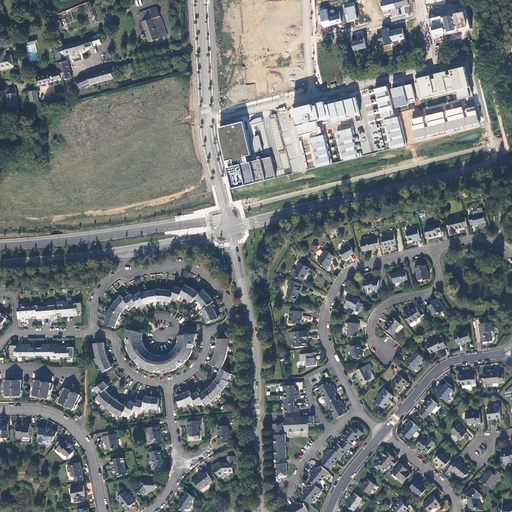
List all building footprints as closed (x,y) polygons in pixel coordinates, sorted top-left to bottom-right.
[(237,0),(214,0),(216,31),(238,30),(237,0)] [(384,0),(385,2),(381,3),(384,15),(389,14),(388,10),(396,9),(396,10),(401,9),(400,7),(403,6),(403,7),(408,6),(406,0),(384,0)] [(95,16),(90,1),(85,4),(90,18),(95,16)] [(357,19),(353,3),(347,5),(348,9),(343,10),(346,22),(357,19)] [(168,37),(158,8),(141,14),(151,43),(168,37)] [(320,16),(317,16),(318,23),(322,22),(323,28),(341,23),(339,13),(334,14),(333,10),(327,12),(326,10),(324,10),(323,8),(318,9),(320,16)] [(428,20),(432,39),(471,30),(466,11),(428,20)] [(411,27),(402,29),(405,40),(409,39),(409,37),(415,36),(415,34),(421,33),(418,21),(410,23),(411,27)] [(389,32),(388,29),(381,30),(382,34),(376,36),(378,44),(384,42),(385,46),(392,45),(392,42),(389,32)] [(402,29),(389,32),(392,42),(400,40),(401,44),(405,43),(405,40),(402,29)] [(218,67),(240,67),(238,30),(216,31),(218,67)] [(257,35),(246,34),(246,47),(263,48),(263,40),(257,40),(257,35)] [(100,36),(63,46),(53,49),(58,68),(61,79),(62,82),(72,79),(66,56),(79,52),(94,48),(94,47),(102,44),(100,36)] [(366,49),(363,38),(359,40),(359,41),(356,41),(356,40),(351,42),(354,52),(366,49)] [(0,68),(0,69),(15,66),(13,55),(9,56),(8,51),(0,52),(0,68)] [(37,77),(39,84),(61,79),(58,68),(57,69),(56,70),(56,71),(56,72),(37,77)] [(472,96),(465,68),(451,71),(452,75),(447,76),(447,72),(435,75),(437,79),(431,80),(430,77),(415,80),(419,98),(420,100),(456,91),(458,100),(472,96)] [(92,75),(77,81),(81,88),(90,84),(91,86),(114,79),(111,71),(92,75)] [(221,85),(218,85),(219,109),(248,101),(247,82),(243,82),(242,77),(220,77),(221,85)] [(411,85),(392,90),(396,108),(408,106),(407,104),(415,103),(411,85)] [(394,116),(387,87),(375,90),(376,94),(378,94),(379,99),(377,100),(378,104),(380,103),(382,109),(379,110),(380,114),(383,113),(384,119),(394,116)] [(7,91),(10,109),(18,107),(16,90),(7,91)] [(39,101),(36,91),(29,92),(31,102),(36,101),(39,101)] [(324,102),(292,110),(299,136),(313,133),(314,136),(319,134),(316,122),(328,120),(327,117),(330,116),(332,122),(360,115),(356,99),(324,106),(324,102)] [(480,127),(475,108),(466,110),(467,111),(463,112),(462,108),(447,112),(443,113),(443,112),(426,117),(423,118),(411,121),(416,139),(414,139),(415,143),(480,127)] [(402,128),(399,117),(394,119),(383,121),(385,127),(387,127),(388,131),(386,132),(387,135),(389,134),(390,139),(388,139),(389,142),(391,142),(392,146),(390,147),(391,150),(406,146),(402,128)] [(262,123),(261,118),(253,120),(249,123),(250,126),(262,123)] [(244,122),(220,128),(220,136),(226,162),(232,160),(234,167),(228,168),(233,189),(276,178),(271,158),(249,163),(247,157),(252,156),(244,122)] [(353,129),(337,133),(344,162),(362,157),(361,154),(357,155),(356,151),(360,150),(359,146),(355,147),(354,143),(358,142),(357,139),(353,140),(352,135),(354,135),(353,129)] [(263,152),(258,136),(254,137),(253,146),(255,153),(263,152)] [(325,136),(309,140),(310,146),(312,145),(313,150),(311,150),(312,153),(313,153),(315,157),(313,158),(314,161),(315,160),(316,165),(315,165),(316,168),(332,164),(331,160),(329,160),(328,157),(330,157),(329,152),(327,152),(327,150),(328,149),(327,144),(325,145),(325,142),(326,142),(325,136)] [(469,215),(471,225),(474,224),(475,225),(480,224),(479,223),(486,222),(483,213),(473,216),(472,214),(469,215)] [(463,226),(467,226),(465,217),(461,218),(461,217),(447,221),(449,231),(450,231),(450,233),(456,231),(455,229),(464,227),(463,226)] [(439,222),(425,226),(426,231),(427,237),(428,238),(438,236),(437,233),(441,232),(439,222)] [(420,239),(417,228),(405,231),(408,241),(416,239),(416,240),(420,239)] [(393,235),(381,237),(383,247),(396,244),(393,235)] [(375,248),(380,247),(377,238),(361,242),(363,251),(372,249),(373,252),(376,251),(375,248)] [(353,249),(350,245),(349,246),(346,248),(345,246),(341,249),(340,252),(344,259),(346,260),(350,258),(349,257),(351,256),(350,255),(354,253),(352,249),(353,249)] [(333,256),(326,251),(325,252),(323,252),(317,260),(321,263),(322,265),(327,270),(331,264),(330,263),(334,258),(333,256)] [(299,262),(296,265),(298,266),(296,270),(293,275),(301,280),(303,279),(306,275),(305,275),(309,268),(299,262)] [(425,264),(415,266),(417,275),(416,275),(418,280),(423,279),(424,280),(429,278),(427,270),(425,264)] [(405,270),(391,273),(394,283),(403,281),(403,282),(408,281),(405,270)] [(377,291),(378,280),(376,279),(376,280),(373,280),(368,280),(368,278),(363,280),(366,291),(371,290),(377,291)] [(179,295),(185,298),(191,288),(184,284),(182,289),(179,295)] [(300,288),(291,284),(286,298),(288,299),(288,300),(290,301),(292,301),(295,302),(297,296),(296,296),(300,288)] [(171,297),(177,300),(179,295),(182,289),(174,286),(173,291),(171,297)] [(185,298),(191,302),(195,298),(199,293),(191,288),(185,298)] [(150,302),(157,301),(156,289),(148,291),(150,302)] [(157,301),(163,301),(164,290),(156,289),(157,301)] [(208,295),(202,289),(199,293),(195,298),(199,303),(208,295)] [(163,301),(170,302),(171,297),(173,291),(164,290),(163,301)] [(144,304),(150,302),(148,291),(139,294),(144,303),(144,304)] [(138,306),(144,303),(139,294),(139,293),(131,297),(138,306)] [(130,294),(123,299),(128,304),(139,316),(141,316),(144,317),(146,318),(138,306),(131,297),(130,294)] [(199,303),(204,308),(210,303),(213,301),(208,295),(199,303)] [(360,300),(349,295),(346,301),(347,302),(344,307),(349,310),(351,308),(355,310),(356,308),(359,310),(361,306),(362,304),(359,302),(360,300)] [(123,309),(128,304),(123,299),(120,296),(114,302),(123,309)] [(445,310),(437,298),(431,302),(432,303),(426,307),(432,316),(437,312),(439,314),(445,310)] [(120,315),(123,309),(114,302),(109,309),(120,315)] [(76,314),(82,314),(81,303),(75,303),(74,304),(74,305),(69,305),(70,316),(73,316),(74,316),(74,315),(74,314),(74,313),(76,313),(76,314)] [(214,310),(210,303),(204,308),(201,310),(204,316),(214,310)] [(63,316),(70,316),(69,305),(63,305),(63,304),(56,305),(57,315),(61,314),(62,314),(63,316)] [(40,318),(44,318),(43,307),(38,307),(38,306),(37,305),(36,305),(35,306),(30,307),(31,318),(38,317),(38,316),(39,316),(40,317),(40,318)] [(53,316),(57,315),(56,305),(48,305),(48,307),(43,307),(44,318),(51,316),(51,314),(53,314),(53,316)] [(25,318),(31,318),(30,307),(25,307),(24,306),(23,307),(18,308),(18,316),(18,319),(23,319),(23,317),(24,317),(25,318)] [(408,311),(408,310),(403,313),(409,324),(409,323),(415,320),(421,316),(415,307),(408,311)] [(117,321),(120,315),(109,309),(106,316),(117,321)] [(217,318),(214,310),(204,316),(206,321),(209,322),(210,321),(217,318)] [(303,312),(290,310),(288,323),(295,324),(296,323),(301,324),(301,317),(302,317),(303,312)] [(115,326),(117,321),(106,316),(103,324),(112,326),(112,328),(115,326)] [(393,318),(384,328),(392,334),(400,324),(393,318)] [(479,324),(482,342),(492,341),(491,336),(491,337),(490,334),(490,331),(492,331),(492,323),(489,322),(479,324)] [(359,324),(348,323),(347,335),(357,337),(358,328),(359,328),(359,324)] [(143,337),(143,333),(136,331),(128,329),(126,329),(126,332),(125,337),(128,338),(127,340),(126,340),(126,341),(126,342),(126,343),(127,344),(128,344),(128,345),(126,346),(127,351),(129,350),(132,355),(130,356),(133,360),(135,359),(136,360),(135,361),(136,362),(136,363),(137,363),(138,363),(139,363),(140,364),(139,366),(143,368),(144,367),(149,369),(149,371),(153,372),(154,370),(155,370),(156,371),(156,372),(157,372),(158,372),(159,371),(160,370),(161,370),(161,372),(167,372),(166,370),(171,368),(172,370),(177,368),(176,366),(177,365),(178,366),(179,366),(180,366),(181,365),(181,364),(180,363),(181,362),(183,363),(186,359),(185,358),(188,354),(190,355),(192,350),(190,349),(190,347),(191,347),(192,347),(193,346),(193,345),(192,344),(191,344),(192,342),(194,342),(194,337),(192,337),(192,334),(178,335),(178,340),(179,340),(178,344),(177,344),(176,347),(175,348),(173,351),(174,351),(170,354),(169,353),(162,355),(162,356),(157,356),(157,355),(154,354),(150,352),(149,352),(146,349),(147,349),(145,346),(143,342),(142,337),(143,337)] [(300,331),(290,332),(291,339),(294,339),(295,344),(293,345),(293,346),(306,345),(306,336),(308,336),(308,330),(300,331)] [(471,340),(468,331),(459,333),(459,332),(454,334),(457,345),(466,342),(471,340)] [(437,339),(426,344),(430,353),(434,351),(437,350),(441,348),(442,349),(446,347),(441,337),(437,339)] [(104,349),(103,343),(94,344),(94,351),(104,349)] [(18,356),(23,356),(23,345),(20,345),(20,344),(19,345),(19,347),(17,347),(17,346),(11,346),(11,357),(17,357),(18,357),(18,356)] [(216,344),(215,351),(226,354),(228,346),(216,344)] [(359,344),(350,347),(353,359),(362,357),(359,344)] [(29,357),(36,357),(36,346),(32,347),(32,348),(30,348),(31,345),(23,345),(23,356),(29,356),(29,357)] [(44,355),(49,355),(49,345),(42,345),(42,348),(40,348),(40,346),(36,346),(36,357),(44,357),(44,355)] [(57,357),(61,357),(61,346),(56,345),(56,347),(54,347),(53,345),(49,345),(49,355),(54,356),(54,357),(55,358),(56,358),(57,358),(57,357)] [(74,358),(74,357),(74,347),(68,347),(68,348),(67,348),(67,347),(66,346),(65,346),(61,346),(61,357),(67,357),(67,358),(68,358),(74,358)] [(106,356),(104,349),(94,351),(96,359),(106,356)] [(423,358),(419,354),(420,353),(417,350),(416,352),(415,351),(408,360),(407,359),(404,362),(413,370),(417,365),(418,365),(419,364),(420,363),(420,361),(423,358)] [(215,351),(213,357),(224,361),(226,354),(215,351)] [(315,353),(301,354),(302,361),(305,361),(309,360),(310,364),(310,365),(317,364),(317,360),(315,360),(315,353)] [(108,361),(106,356),(96,359),(99,366),(108,361)] [(213,357),(211,363),(221,368),(224,361),(213,357)] [(111,367),(108,361),(99,366),(102,372),(111,367)] [(372,368),(369,363),(364,366),(356,370),(362,383),(370,379),(367,371),(370,369),(372,368)] [(221,368),(217,374),(219,375),(227,380),(231,374),(227,371),(221,368)] [(499,382),(498,371),(494,371),(494,370),(489,370),(490,372),(482,373),(484,384),(499,382)] [(476,386),(474,373),(470,374),(470,373),(466,373),(466,375),(458,376),(458,380),(460,381),(460,386),(472,385),(472,386),(476,386)] [(219,375),(214,380),(224,388),(229,381),(227,380),(219,375)] [(407,382),(399,375),(391,385),(398,391),(403,386),(407,382)] [(11,381),(11,380),(5,380),(5,390),(4,391),(3,393),(5,394),(5,396),(11,396),(11,395),(16,395),(16,396),(22,396),(22,394),(23,394),(23,390),(22,390),(22,380),(16,380),(16,381),(11,381)] [(41,382),(41,381),(35,380),(33,390),(31,390),(31,393),(32,394),(32,396),(38,397),(38,396),(43,397),(43,398),(48,399),(49,396),(51,397),(51,393),(50,393),(52,383),(46,382),(46,383),(41,382)] [(214,380),(210,386),(218,394),(224,388),(214,380)] [(95,390),(99,395),(104,390),(108,387),(103,382),(97,387),(95,387),(95,390)] [(332,415),(334,419),(344,414),(343,412),(344,411),(343,409),(345,408),(341,401),(339,401),(338,399),(337,400),(334,396),(336,395),(335,393),(337,392),(333,385),(331,386),(330,384),(328,384),(327,382),(322,385),(318,387),(320,392),(321,391),(325,398),(324,399),(328,408),(329,407),(333,414),(332,415)] [(436,392),(446,401),(450,397),(449,396),(454,390),(451,388),(452,387),(447,382),(443,386),(441,386),(436,392)] [(296,398),(298,398),(298,390),(295,390),(295,388),(294,388),(293,385),(283,386),(283,391),(284,391),(284,398),(283,399),(284,409),(285,409),(285,413),(298,412),(298,408),(296,408),(296,405),(294,405),(294,401),(296,401),(296,398)] [(210,386),(205,391),(213,399),(218,394),(210,386)] [(70,391),(70,390),(64,388),(60,397),(59,397),(58,400),(59,400),(58,403),(63,405),(64,404),(68,406),(68,407),(73,409),(74,407),(76,408),(77,404),(76,404),(80,395),(75,392),(74,393),(70,391)] [(393,396),(384,389),(377,397),(378,398),(375,402),(384,409),(386,406),(388,403),(387,402),(389,400),(393,396)] [(96,398),(101,404),(110,395),(104,390),(99,395),(96,398)] [(187,404),(194,401),(191,394),(189,391),(182,393),(187,404)] [(197,391),(191,394),(194,401),(197,405),(204,401),(200,395),(197,391)] [(205,391),(200,395),(204,401),(206,405),(213,399),(205,391)] [(180,406),(187,404),(182,393),(176,396),(179,404),(178,405),(180,406)] [(101,404),(108,409),(115,399),(110,395),(101,404)] [(152,397),(145,396),(144,401),(142,407),(150,409),(152,397)] [(159,398),(152,397),(150,409),(157,409),(159,408),(159,406),(159,398)] [(431,398),(423,407),(430,413),(437,404),(431,398)] [(108,409),(114,413),(121,403),(115,399),(108,409)] [(133,411),(141,413),(142,407),(144,401),(137,400),(135,404),(133,411)] [(124,412),(131,415),(133,411),(135,404),(129,401),(127,407),(124,412)] [(114,413),(122,417),(124,412),(127,407),(121,403),(114,413)] [(499,408),(487,409),(488,420),(493,419),(493,418),(501,417),(499,408)] [(479,412),(465,414),(466,419),(468,419),(468,424),(475,423),(476,424),(481,424),(479,412)] [(285,431),(308,430),(308,429),(308,424),(308,422),(308,419),(296,419),(292,419),(284,420),(284,423),(285,431)] [(200,420),(187,421),(187,426),(186,426),(187,431),(189,431),(189,434),(192,436),(193,436),(194,436),(194,439),(200,439),(198,429),(198,425),(200,425),(200,420)] [(419,428),(410,420),(407,424),(408,425),(401,433),(409,439),(419,428)] [(9,437),(8,424),(3,424),(2,423),(0,423),(0,437),(3,437),(3,438),(9,437)] [(282,432),(281,423),(276,423),(276,424),(272,424),(272,428),(276,428),(276,432),(282,432)] [(29,437),(30,424),(25,424),(25,426),(23,426),(23,425),(16,424),(16,431),(17,431),(17,439),(23,439),(23,436),(29,437)] [(466,433),(458,424),(451,431),(460,440),(464,436),(466,433)] [(160,430),(159,425),(153,426),(153,428),(147,429),(148,433),(149,434),(151,440),(155,439),(156,442),(161,441),(159,430),(160,430)] [(228,426),(217,426),(218,433),(218,436),(218,442),(228,442),(228,436),(229,436),(229,434),(232,433),(231,429),(229,429),(228,426)] [(40,429),(37,442),(40,443),(40,444),(41,444),(41,443),(44,443),(45,440),(52,442),(53,439),(54,436),(56,436),(57,432),(51,431),(51,429),(45,428),(45,430),(40,429)] [(349,428),(341,437),(346,441),(341,447),(336,443),(332,448),(333,449),(332,450),(331,449),(329,451),(327,450),(322,456),(324,457),(322,459),(323,461),(322,462),(330,469),(334,465),(333,464),(338,459),(338,460),(345,451),(347,452),(352,446),(351,445),(359,436),(360,437),(362,434),(357,429),(354,432),(349,428)] [(114,433),(113,430),(104,432),(104,435),(102,436),(103,441),(105,440),(107,448),(112,448),(113,448),(118,448),(117,443),(117,442),(117,438),(119,438),(118,433),(114,433)] [(280,458),(283,458),(286,458),(285,446),(285,442),(285,437),(285,434),(276,435),(274,435),(275,458),(277,458),(277,463),(276,463),(277,475),(280,476),(281,478),(284,478),(287,475),(286,463),(281,463),(280,458)] [(55,445),(58,447),(64,440),(61,437),(55,445)] [(427,441),(422,438),(416,445),(423,450),(422,450),(426,454),(433,446),(427,441)] [(73,448),(64,440),(58,447),(56,449),(59,453),(60,452),(64,455),(65,455),(68,458),(74,451),(73,448)] [(511,460),(511,449),(507,450),(507,448),(501,448),(502,455),(500,456),(501,461),(504,461),(504,464),(511,463),(511,461),(511,460)] [(160,450),(149,452),(151,461),(153,460),(155,467),(160,466),(161,467),(162,465),(165,465),(163,459),(162,459),(160,450)] [(390,464),(393,466),(397,461),(386,452),(382,456),(383,456),(377,463),(385,469),(390,464)] [(450,460),(441,453),(434,460),(440,465),(443,468),(450,460)] [(234,456),(227,456),(227,462),(223,463),(220,464),(219,462),(212,467),(219,477),(224,473),(224,471),(228,471),(228,472),(233,472),(232,463),(234,462),(234,456)] [(123,457),(111,459),(110,461),(111,464),(112,465),(113,465),(113,469),(113,472),(114,472),(114,474),(121,473),(122,475),(126,474),(127,473),(126,470),(126,469),(124,462),(125,461),(124,458),(123,458),(123,457)] [(458,463),(455,460),(448,469),(452,473),(453,471),(463,479),(469,471),(463,465),(459,462),(458,463)] [(74,465),(67,466),(68,472),(70,472),(71,477),(75,476),(75,480),(83,478),(82,472),(81,466),(80,467),(80,462),(74,463),(74,465)] [(400,464),(393,472),(396,475),(396,477),(398,478),(400,478),(404,482),(411,473),(406,470),(407,470),(400,464)] [(316,469),(314,467),(309,473),(311,475),(309,477),(310,478),(309,480),(313,484),(312,485),(310,484),(309,486),(307,485),(302,491),(303,493),(302,494),(303,496),(302,497),(310,504),(313,500),(312,500),(317,494),(318,495),(322,491),(317,487),(320,483),(320,482),(325,476),(325,477),(329,473),(320,466),(319,468),(318,467),(316,469)] [(495,481),(501,474),(495,469),(492,473),(489,471),(481,481),(489,487),(490,487),(495,481)] [(213,481),(206,471),(199,477),(198,476),(192,481),(195,486),(196,485),(197,487),(198,486),(200,489),(204,486),(205,486),(208,484),(209,484),(213,481)] [(417,478),(409,488),(420,496),(426,489),(419,483),(421,482),(417,478)] [(153,479),(147,479),(144,483),(143,482),(142,483),(141,483),(141,484),(141,486),(138,489),(139,493),(138,493),(140,494),(141,494),(144,494),(147,490),(153,490),(157,486),(157,484),(153,479)] [(375,485),(367,479),(363,484),(361,483),(358,486),(368,494),(375,485)] [(83,486),(71,488),(72,494),(73,494),(75,502),(85,500),(84,496),(85,496),(84,493),(85,493),(83,486)] [(481,495),(473,489),(466,497),(470,509),(474,508),(475,511),(482,511),(481,505),(479,506),(477,499),(481,495)] [(126,508),(135,502),(129,494),(128,494),(125,491),(117,496),(117,498),(119,501),(120,501),(126,508)] [(179,509),(181,510),(184,511),(186,509),(189,509),(191,506),(190,503),(194,498),(184,491),(183,493),(185,494),(180,501),(179,503),(180,503),(179,505),(179,509)] [(354,511),(362,499),(354,494),(346,506),(354,511)] [(433,497),(423,504),(429,511),(439,504),(433,497)] [(400,501),(390,511),(406,511),(405,511),(408,508),(400,501)] [(297,504),(296,502),(289,506),(290,508),(288,509),(289,511),(287,511),(307,511),(303,503),(300,504),(299,503),(297,504)]
